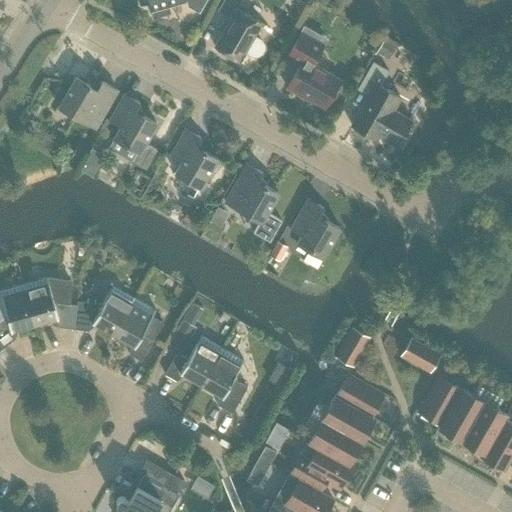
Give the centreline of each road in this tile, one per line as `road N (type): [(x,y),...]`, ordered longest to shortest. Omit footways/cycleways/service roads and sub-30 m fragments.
road 1 (residential): [(511,186),(458,186),(426,217),(395,208),(45,2)]
road 2 (residential): [(0,410),(32,378),(62,374),(139,400)]
road 3 (residential): [(139,400),(72,511)]
